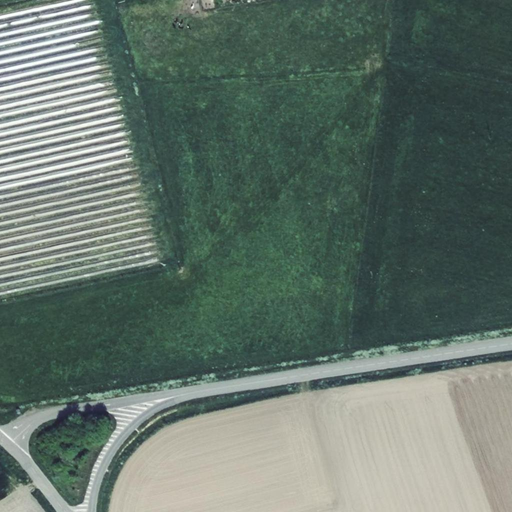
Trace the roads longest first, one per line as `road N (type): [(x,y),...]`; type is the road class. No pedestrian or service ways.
road 1 (tertiary): [(163,401),(511,343)]
road 2 (unclassified): [(163,401),(44,415),(3,439)]
road 3 (tertiary): [(90,511),(114,442),(163,401)]
